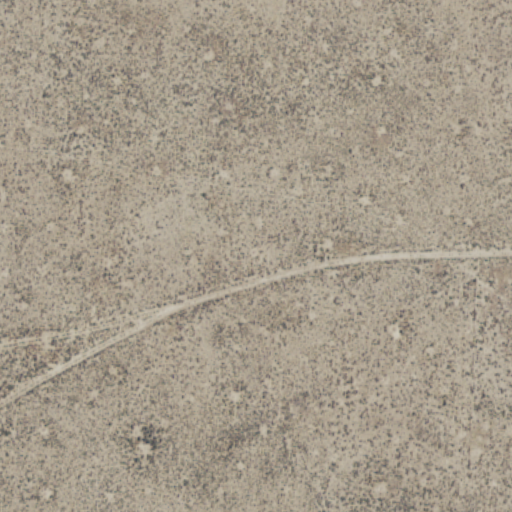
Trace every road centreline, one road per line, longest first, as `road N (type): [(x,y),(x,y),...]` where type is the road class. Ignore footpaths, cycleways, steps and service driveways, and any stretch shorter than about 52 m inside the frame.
road 1 (track): [(219,304),(330,245),(511,248)]
road 2 (track): [(219,304),(30,405),(0,409)]
